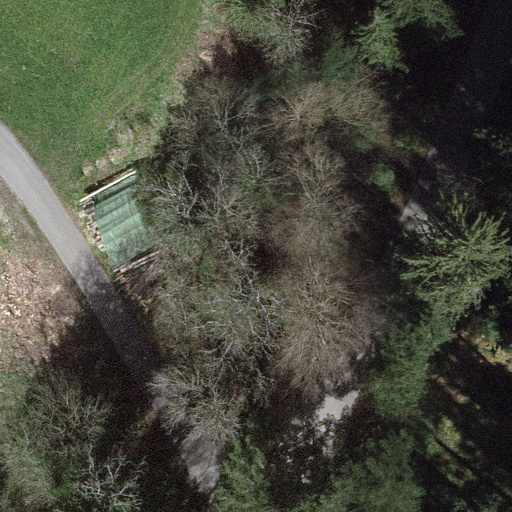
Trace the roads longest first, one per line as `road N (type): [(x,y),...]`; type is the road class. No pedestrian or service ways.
road 1 (unclassified): [(500,0),(455,132),(395,261),(253,511)]
road 2 (track): [(237,511),(70,245),(0,151)]
